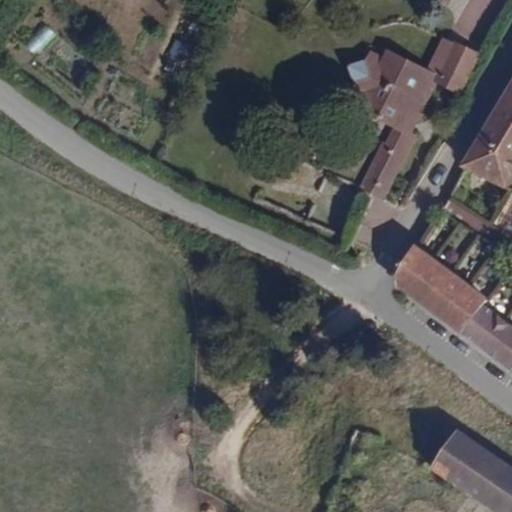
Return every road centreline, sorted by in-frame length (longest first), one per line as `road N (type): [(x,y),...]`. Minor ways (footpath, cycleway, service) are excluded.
road 1 (residential): [(365,293),(161,197),(0,92)]
road 2 (residential): [(365,293),(511,58)]
road 3 (residential): [(511,399),(365,293)]
